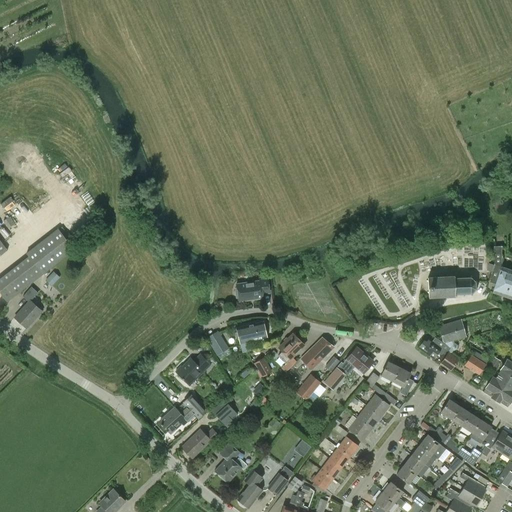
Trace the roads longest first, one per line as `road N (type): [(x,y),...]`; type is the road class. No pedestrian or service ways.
road 1 (unclassified): [(117,407),(198,329),(224,315),(266,311),(381,339)]
road 2 (residential): [(345,511),(445,376)]
road 3 (residential): [(228,511),(117,407)]
road 4 (unclassified): [(117,407),(0,327)]
